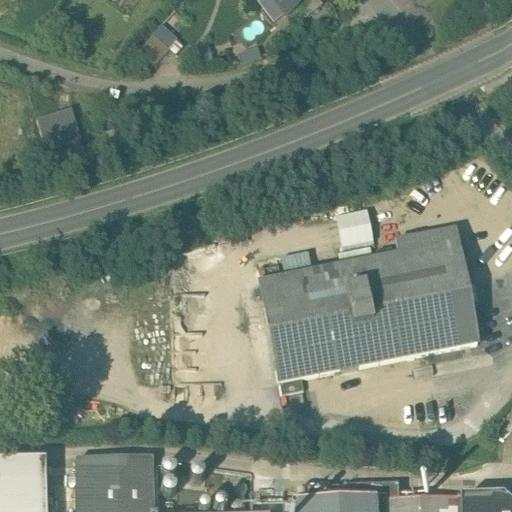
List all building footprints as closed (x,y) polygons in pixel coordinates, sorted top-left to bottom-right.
[(274,0),(287,16),(300,6),(308,0),(274,0)] [(321,5),(317,0),(308,0),(300,6),(307,16),(321,5)] [(169,50),(152,35),(137,52),(154,67),(169,50)] [(42,154),(78,142),(67,109),(31,120),(42,154)] [(332,216),(334,248),(365,246),(364,214),(332,216)] [(395,261),(455,249),(452,233),(392,245),(395,261)] [(377,264),(259,287),(279,387),(300,382),(475,348),(455,249),(395,261),(392,261),(377,264)] [(390,252),(375,255),(377,264),(392,261),(390,252)] [(276,265),(256,269),(256,273),(277,269),(276,265)] [(277,269),(256,273),(259,284),(279,280),(277,269)] [(472,288),(464,290),(468,307),(476,305),(472,288)] [(279,387),(278,387),(280,398),(300,395),(300,394),(302,394),(300,382),(279,387)] [(152,511),(152,461),(73,462),(73,511),(152,511)] [(45,511),(44,464),(0,465),(0,511),(45,511)] [(511,511),(511,505),(506,499),(463,501),(463,511),(511,511)] [(378,503),(294,506),(293,511),(463,511),(463,501),(378,504),(378,503)]
